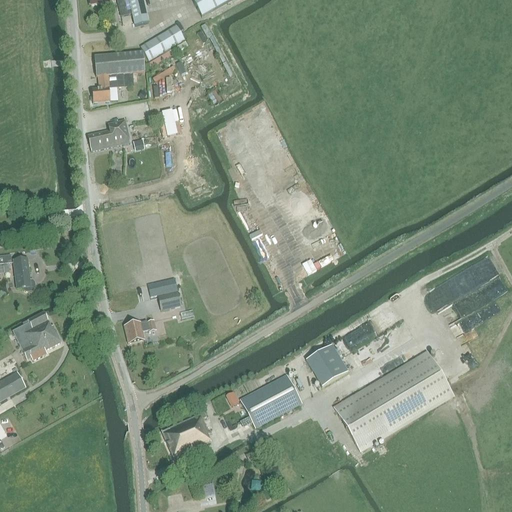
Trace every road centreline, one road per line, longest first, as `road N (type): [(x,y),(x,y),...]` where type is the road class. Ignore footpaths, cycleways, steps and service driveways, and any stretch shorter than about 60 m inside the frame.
road 1 (unclassified): [(131,403),(511,183)]
road 2 (tertiary): [(131,403),(94,264),(70,0)]
road 3 (unknown): [(139,472),(209,440),(260,433),(422,344)]
